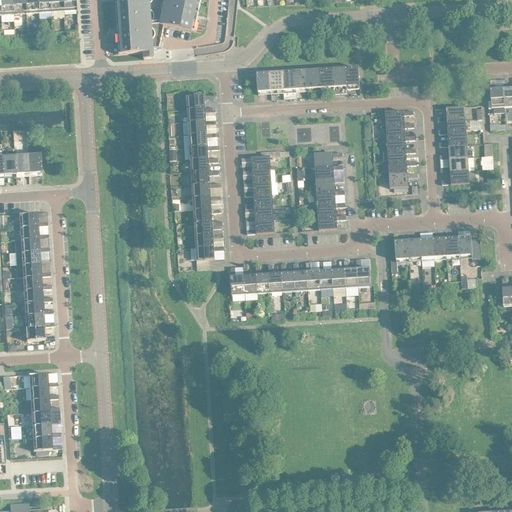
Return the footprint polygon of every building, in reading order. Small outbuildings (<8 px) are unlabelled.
[(1,0),(3,15),(15,15),(14,0),(1,0)] [(14,0),(15,15),(28,14),(26,0),(14,0)] [(26,0),(28,14),(40,13),(39,0),(26,0)] [(39,0),(40,13),(53,12),(52,0),(39,0)] [(52,0),(53,12),(65,12),(64,0),(52,0)] [(64,0),(65,12),(78,11),(77,0),(64,0)] [(119,0),(120,0),(121,18),(122,36),(123,54),(123,55),(145,53),(145,59),(155,59),(155,52),(152,52),(148,0),(119,0)] [(169,0),(165,26),(193,31),(199,0),(169,0)] [(359,69),(347,69),(348,87),(360,86),(360,87),(361,87),(360,68),(359,68),(359,69)] [(347,69),(334,70),(335,88),(348,87),(347,69)] [(334,70),(321,71),(323,88),(335,88),(334,70)] [(321,71),(309,72),(310,89),(323,88),(321,71)] [(309,72),(296,73),(297,90),(310,89),(309,72)] [(284,73),(271,74),(272,92),(285,91),(284,73)] [(296,73),(284,73),(285,91),(297,90),(296,73)] [(272,92),(271,74),(259,75),(259,74),(258,74),(259,93),(260,93),(260,92),(272,92)] [(505,90),(504,90),(496,91),(496,81),(491,81),(492,90),(493,109),(493,108),(506,108),(505,90)] [(188,97),(189,110),(207,109),(206,101),(216,100),(216,96),(206,96),(188,97),(188,98),(188,97)] [(189,110),(190,123),(207,121),(207,113),(217,113),(216,108),(207,109),(189,110)] [(439,123),(449,122),(466,121),(466,108),(448,109),(449,117),(439,118),(439,123)] [(387,113),(388,126),(405,125),(405,124),(405,116),(415,116),(414,111),(405,112),(405,111),(387,113)] [(190,123),(191,135),(208,134),(208,126),(218,125),(217,121),(207,121),(190,123)] [(440,135),(450,135),(450,134),(467,133),(466,121),(449,122),(449,130),(440,131),(440,135)] [(388,126),(389,138),(406,137),(406,129),(416,128),(415,124),(405,124),(405,125),(388,126)] [(191,135),(191,148),(209,147),(209,146),(208,138),(218,138),(218,133),(208,134),(191,135)] [(441,148),(451,147),(468,146),(467,133),(450,134),(450,135),(450,143),(440,143),(441,148)] [(389,138),(389,151),(407,150),(407,149),(406,141),(416,141),(416,136),(406,137),(389,138)] [(485,145),(486,157),(493,157),(492,144),(485,145)] [(191,148),(192,160),(210,159),(209,151),(219,150),(219,146),(209,146),(209,147),(191,148)] [(441,160),(451,160),(451,159),(469,158),(468,146),(451,147),(451,155),(441,156),(441,160)] [(389,151),(390,163),(408,162),(407,154),(417,153),(417,149),(407,149),(407,150),(389,151)] [(316,155),(317,167),(334,166),(334,158),(344,157),(344,153),(334,153),(316,154),(316,155)] [(42,155),(29,156),(30,174),(43,173),(42,155)] [(29,156),(17,157),(18,174),(30,174),(29,156)] [(17,157),(4,158),(5,175),(18,174),(17,157)] [(244,172),(254,171),(272,170),(271,158),(272,158),(271,157),(253,158),(253,159),(254,167),(244,168),(244,172)] [(486,157),(483,158),(483,170),(487,170),(494,170),(493,158),(493,157),(486,157)] [(192,160),(193,173),(210,172),(210,163),(220,163),(220,158),(210,159),(192,160)] [(442,173),(452,172),(470,171),(469,158),(451,159),(451,160),(452,168),(442,168),(442,173)] [(390,163),(391,176),(408,175),(408,167),(418,166),(418,161),(408,162),(390,163)] [(317,167),(318,180),(335,179),(335,171),(345,170),(344,165),(334,166),(317,167)] [(245,185),(255,184),(272,183),(272,170),(254,171),(255,180),(245,180),(245,185)] [(193,173),(194,185),(211,184),(211,176),(221,175),(220,171),(210,172),(193,173)] [(452,172),(453,180),(443,181),(443,185),(452,185),(471,184),(471,183),(470,183),(470,171),(452,172)] [(408,175),(391,176),(392,188),(391,188),(391,189),(395,189),(409,188),(410,188),(410,187),(409,187),(409,179),(419,179),(418,174),(408,175)] [(318,180),(318,193),(336,191),(335,183),(345,183),(345,178),(335,179),(318,180)] [(246,197),(256,197),(256,196),(273,195),(272,183),(255,184),(256,192),(246,193),(246,197)] [(194,185),(195,198),(212,197),(211,189),(221,188),(221,184),(211,184),(194,185)] [(318,193),(319,205),(337,204),(336,196),(346,195),(346,191),(336,191),(318,193)] [(247,210),(257,209),(274,208),(273,195),(256,196),(256,197),(256,205),(246,205),(247,210)] [(195,198),(195,211),(213,210),(213,209),(212,201),(222,201),(222,196),(212,197),(195,198)] [(319,205),(320,218),(337,217),(337,208),(347,208),(347,203),(337,204),(319,205)] [(247,222),(257,222),(257,221),(275,220),(274,208),(257,209),(257,217),(247,218),(247,222)] [(195,211),(196,223),(214,222),(213,214),(223,213),(223,209),(213,209),(213,210),(195,211)] [(21,215),(22,228),(39,227),(49,226),(49,222),(39,223),(38,214),(39,214),(20,215),(21,215)] [(8,216),(1,216),(1,229),(9,229),(8,216)] [(337,217),(320,218),(321,230),(320,230),(320,231),(339,230),(339,229),(338,229),(338,221),(348,220),(347,216),(337,217)] [(257,221),(257,222),(258,230),(248,230),(248,235),(257,234),(258,235),(276,234),(276,233),(275,233),(275,220),(257,221)] [(196,223),(197,236),(214,235),(214,234),(214,226),(224,226),(223,221),(214,222),(196,223)] [(22,228),(22,240),(40,239),(50,239),(50,235),(40,235),(39,227),(22,228)] [(197,236),(198,248),(215,247),(215,239),(225,238),(224,234),(214,234),(214,235),(197,236)] [(472,238),(459,239),(461,256),(473,255),(473,256),(474,256),(473,237),(472,238)] [(17,241),(18,253),(41,252),(51,251),(51,247),(40,248),(40,239),(22,240),(17,241)] [(459,239),(447,240),(448,257),(461,256),(459,239)] [(434,240),(422,241),(423,259),(435,258),(434,240)] [(447,240),(434,240),(435,258),(448,257),(447,240)] [(422,241),(409,242),(410,259),(423,259),(422,241)] [(410,259),(409,242),(397,243),(397,242),(396,242),(397,260),(397,261),(398,261),(398,260),(410,259)] [(215,247),(198,248),(198,261),(199,271),(210,270),(210,261),(216,260),(215,251),(225,251),(225,246),(215,247)] [(18,253),(19,266),(41,264),(41,265),(52,264),(51,260),(41,260),(41,252),(18,253)] [(358,260),(358,270),(359,288),(372,287),(372,288),(373,287),(372,269),(371,269),(363,270),(362,260),(358,260)] [(345,261),(346,271),(347,289),(359,288),(358,270),(350,271),(349,261),(345,261)] [(320,263),(320,273),(321,273),(322,290),(334,289),(333,272),(325,272),(324,262),(320,263)] [(332,262),(333,272),(334,289),(347,289),(346,271),(338,272),(337,262),(332,262)] [(307,263),(308,273),(309,291),(322,290),(321,273),(320,273),(312,273),(312,263),(307,263)] [(20,278),(25,278),(42,277),(52,277),(52,272),(42,273),(41,265),(41,264),(19,266),(20,278)] [(295,264),(295,274),(296,274),(297,292),(309,291),(308,273),(300,274),(299,264),(295,264)] [(282,265),(283,275),(284,292),(297,292),(296,274),(295,274),(287,275),(287,265),(282,265)] [(257,267),(258,277),(259,294),(271,293),(270,276),(262,276),(261,266),(257,267)] [(270,266),(270,276),(271,293),(284,292),(283,275),(275,276),(274,266),(270,266)] [(244,267),(245,277),(246,295),(259,294),(258,277),(249,277),(249,267),(244,267)] [(245,277),(237,278),(236,268),(232,268),(232,278),(233,296),(234,296),(246,295),(245,277)] [(25,278),(26,291),(43,290),(53,289),(53,285),(43,286),(42,277),(25,278)] [(511,289),(508,289),(508,280),(503,280),(504,289),(503,289),(505,308),(505,307),(511,306),(511,289)] [(26,291),(26,303),(44,302),(54,302),(54,298),(44,298),(43,290),(26,291)] [(26,303),(27,316),(45,315),(55,314),(55,310),(44,311),(44,302),(26,303)] [(27,316),(28,328),(45,327),(56,327),(55,323),(45,323),(45,315),(27,316)] [(45,327),(28,328),(29,341),(28,341),(47,340),(56,339),(56,335),(46,336),(45,327)] [(31,376),(32,388),(49,387),(59,387),(59,383),(49,383),(48,375),(49,375),(49,374),(30,375),(30,376),(31,376)] [(32,388),(32,401),(50,400),(60,399),(60,395),(50,396),(49,387),(32,388)] [(32,401),(33,413),(51,412),(61,412),(61,408),(50,408),(50,400),(32,401)] [(33,413),(34,426),(51,425),(62,424),(61,420),(51,421),(51,412),(33,413)] [(34,426),(35,438),(52,437),(52,438),(62,437),(62,433),(52,433),(51,425),(34,426)] [(52,437),(35,438),(35,451),(37,451),(49,451),(53,450),(63,449),(63,445),(53,446),(52,438),(52,437)]
